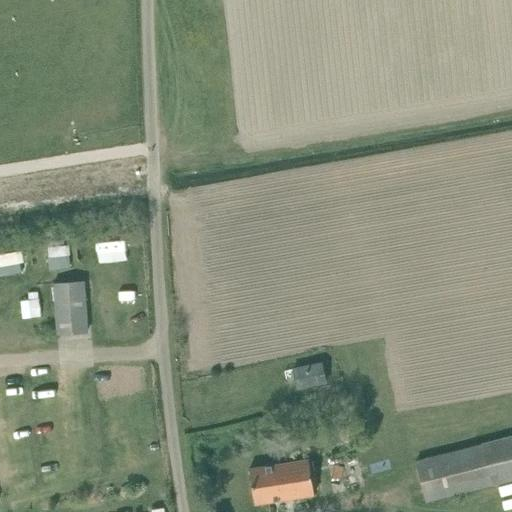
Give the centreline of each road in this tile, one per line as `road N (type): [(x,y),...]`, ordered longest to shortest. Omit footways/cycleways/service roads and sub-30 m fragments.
road 1 (unclassified): [(184,511),(160,352),(138,0)]
road 2 (track): [(0,359),(160,352)]
